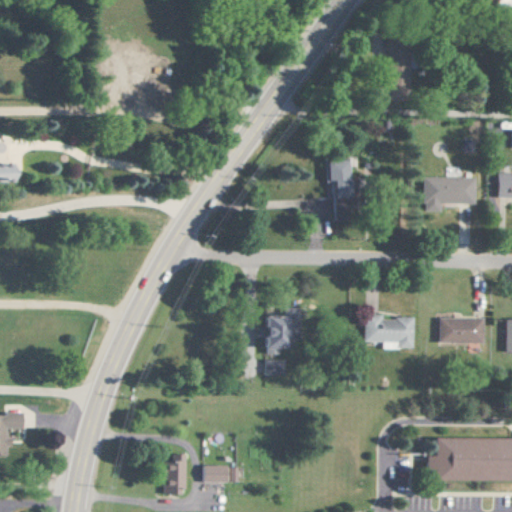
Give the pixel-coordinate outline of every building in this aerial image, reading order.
[(323,181),(330,181),(329,200),(345,200),(346,161),(323,160),(323,181)] [(8,164),(0,163),(0,180),(8,180),(8,164)] [(493,196),(511,197),(511,175),(494,175),(493,196)] [(472,178),(420,177),(419,211),(437,211),(437,203),(471,203),(472,178)] [(261,350),(294,349),(294,307),(279,307),(279,316),(260,316),(261,350)] [(360,341),(381,342),(381,348),(409,348),(410,318),(379,317),(379,315),(361,314),(360,341)] [(435,342),(479,343),(480,319),(435,318),(435,342)] [(502,350),(511,350),(511,319),(502,320),(502,350)] [(262,374),(282,375),(283,360),(263,359),(262,374)] [(0,414),(0,455),(6,455),(7,437),(3,437),(3,429),(20,429),(20,414),(0,414)] [(511,438),(431,438),(431,457),(423,457),(423,469),(430,470),(430,480),(511,481),(511,438)] [(183,453),(164,453),(163,493),(182,494),(183,453)] [(224,481),(224,464),(201,464),(201,481),(224,481)]
